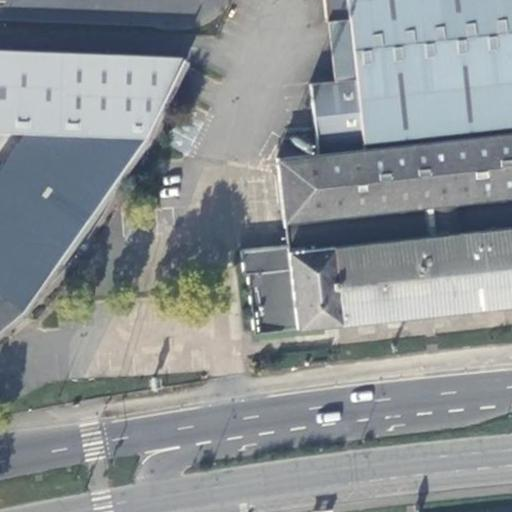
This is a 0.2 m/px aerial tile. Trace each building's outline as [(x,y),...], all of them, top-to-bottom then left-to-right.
[(511,0),(325,0),(328,20),(350,18),(355,78),(333,81),(309,83),(317,154),(276,158),(288,261),(243,266),(243,267),(246,267),(253,330),(511,302),(511,0)] [(350,18),(328,20),(333,81),(355,78),(350,18)] [(0,332),(25,312),(149,138),(187,56),(0,49),(0,132),(24,133),(47,133),(0,200),(0,332)] [(193,60),(187,56),(149,138),(25,312),(0,332),(0,337),(30,318),(155,141),(193,60)] [(0,200),(47,133),(24,133),(0,167),(0,200)]
